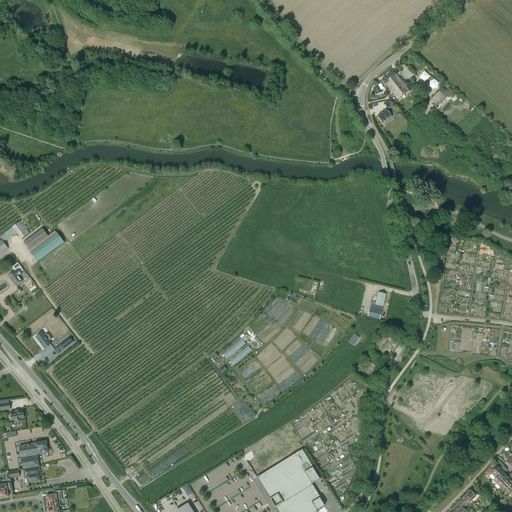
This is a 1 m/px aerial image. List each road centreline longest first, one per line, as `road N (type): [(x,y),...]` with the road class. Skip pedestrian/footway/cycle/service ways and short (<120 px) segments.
road 1 (unclassified): [(350,511),(367,472),(375,394),(416,321),(383,161)]
road 2 (secondary): [(102,466),(0,339)]
road 3 (unclassified): [(0,354),(93,473)]
road 4 (unclassified): [(360,96),(317,70),(260,0)]
road 5 (unclassified): [(360,96),(376,71),(460,0)]
